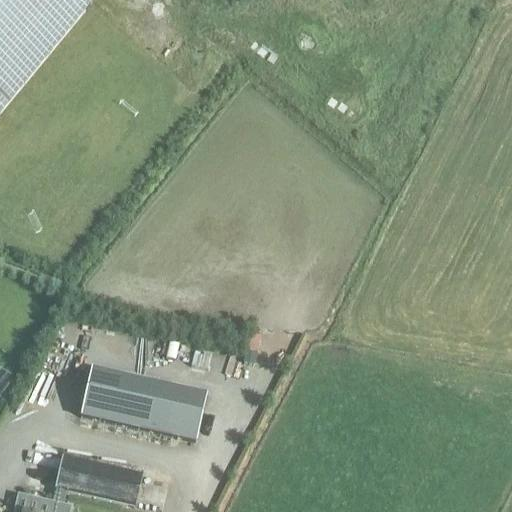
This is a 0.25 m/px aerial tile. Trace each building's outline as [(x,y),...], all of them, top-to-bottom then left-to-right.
[(1,372),(0,373),(0,398),(13,380),(1,372)] [(94,372),(84,419),(188,442),(197,445),(208,398),(94,372)] [(62,414),(52,456),(63,459),(142,477),(178,485),(188,442),(84,419),(62,414)] [(51,445),(54,434),(25,426),(22,437),(51,445)] [(63,459),(56,490),(135,508),(142,477),(63,459)] [(69,511),(18,499),(15,511),(69,511)]
